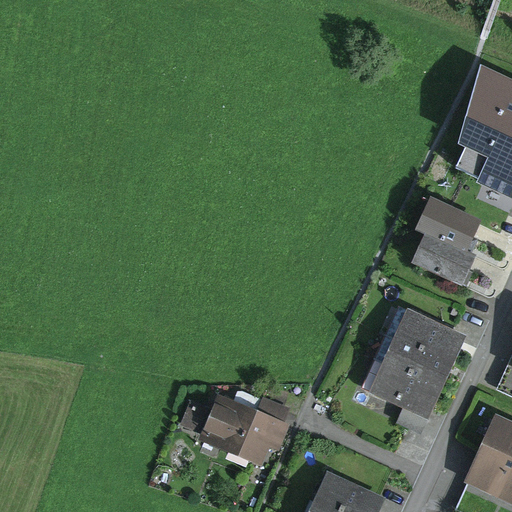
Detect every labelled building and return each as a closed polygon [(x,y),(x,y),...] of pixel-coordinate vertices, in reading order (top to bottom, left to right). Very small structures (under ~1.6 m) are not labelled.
[(511,91),(493,83),(481,111),(511,123),(511,91)] [(511,123),(481,111),(470,139),(511,155),(511,123)] [(511,155),(470,139),(459,166),(511,187),(511,155)] [(420,234),(428,238),(463,254),(475,227),(432,207),(420,234)] [(463,254),(428,238),(417,263),(461,283),(472,258),(463,254)] [(459,340),(409,318),(398,343),(448,365),(459,340)] [(448,365),(398,343),(387,368),(437,390),(448,365)] [(437,390),(387,368),(376,392),(426,414),(437,390)] [(271,463),(292,413),(224,385),(203,436),(271,463)] [(511,430),(496,424),(472,483),(511,499),(511,430)] [(329,480),(318,504),(336,511),(374,511),(379,502),(329,480)]
